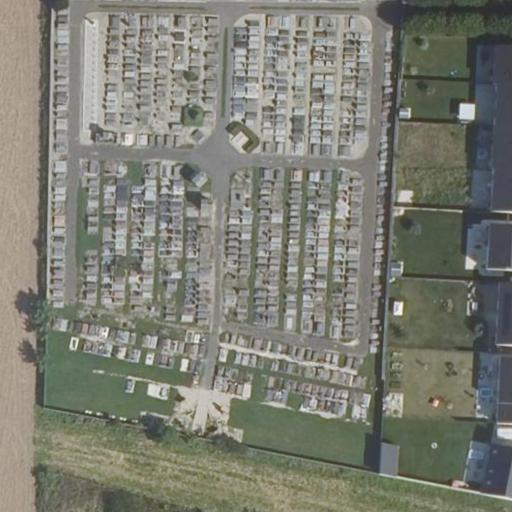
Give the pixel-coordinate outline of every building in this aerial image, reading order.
[(511,46),(495,45),(492,84),(495,84),(511,84),(511,46)] [(511,84),(495,84),(493,126),(511,127),(511,84)] [(511,127),(493,126),(491,169),(511,170),(511,127)] [(511,225),(488,224),(485,269),(511,270),(511,225)] [(511,283),(498,283),(494,345),(511,345),(511,283)] [(511,359),(499,359),(496,424),(511,425),(511,359)] [(385,363),(370,361),(369,378),(384,381),(385,363)] [(480,496),(511,501),(511,450),(489,446),(480,496)]
